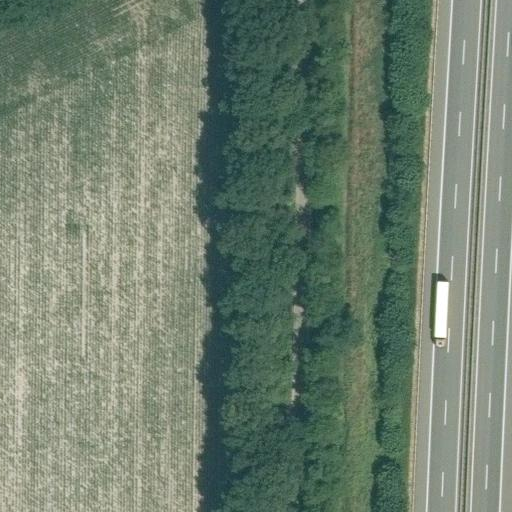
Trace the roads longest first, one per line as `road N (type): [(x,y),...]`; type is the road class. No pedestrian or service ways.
road 1 (motorway): [(466,0),(441,511)]
road 2 (motorway): [(486,511),(510,0)]
road 3 (residential): [(285,511),(302,0)]
